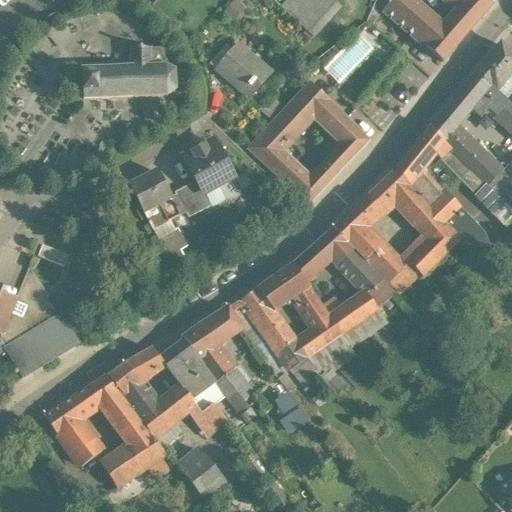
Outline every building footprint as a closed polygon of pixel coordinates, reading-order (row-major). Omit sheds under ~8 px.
[(285,0),(280,6),(311,35),(337,7),(329,0),(285,0)] [(444,21),(418,0),(390,0),(384,7),(442,57),(442,58),(443,58),(462,36),(445,22),(444,21)] [(460,0),(462,1),(455,9),(456,10),(445,22),(462,36),(493,1),(492,0),(460,0)] [(243,1),(227,18),(240,30),(255,14),(243,1)] [(511,48),(501,40),(476,70),(497,89),(511,70),(511,48)] [(271,75),(236,44),(215,68),(249,99),(271,75)] [(131,72),(82,73),(83,102),(165,100),(175,93),(174,75),(164,70),(164,52),(130,53),(131,72)] [(343,85),(325,66),(309,83),(328,101),(343,85)] [(511,102),(497,89),(476,70),(431,124),(445,139),(444,140),(451,147),(467,162),(481,148),(457,124),(473,106),(481,113),(489,105),(510,123),(511,120),(511,102)] [(309,83),(286,109),(305,126),(315,116),(328,101),(309,83)] [(383,124),(343,85),(328,101),(368,140),(383,124)] [(286,109),(269,94),(259,106),(275,120),(286,109)] [(343,144),(323,166),(333,176),(368,140),(328,101),(315,116),(343,144)] [(275,120),(250,148),(266,163),(280,149),(282,151),(305,126),(286,109),(275,120)] [(445,139),(431,124),(395,168),(420,195),(430,185),(422,175),(427,171),(422,166),(436,151),(441,156),(451,147),(444,140),(445,139)] [(212,143),(183,159),(195,183),(196,183),(203,196),(204,195),(232,180),(212,143)] [(451,147),(441,156),(471,186),(480,176),(467,162),(451,147)] [(502,170),(481,148),(467,162),(480,176),(487,182),(489,184),(502,170)] [(282,151),(280,149),(266,163),(309,202),(333,176),(323,166),(312,178),(282,151)] [(420,195),(395,168),(368,194),(382,210),(395,198),(405,209),(420,195)] [(170,201),(156,175),(130,189),(145,217),(159,209),(167,223),(178,217),(170,201)] [(480,176),(471,186),(477,194),(487,182),(480,176)] [(456,179),(439,194),(439,195),(429,205),(446,224),(447,223),(461,211),(473,200),(474,199),(456,179)] [(487,182),(477,194),(492,210),(503,198),(489,184),(487,182)] [(195,183),(185,188),(198,214),(210,207),(204,195),(203,196),(196,183),(195,183)] [(430,185),(420,195),(429,205),(439,195),(430,185)] [(185,188),(174,194),(176,198),(176,197),(185,214),(187,219),(198,214),(185,188)] [(398,261),(365,227),(382,210),(368,194),(333,227),(347,242),(350,242),(389,282),(404,267),(398,261)] [(429,205),(420,195),(405,209),(433,240),(422,250),(435,262),(461,238),(447,223),(446,224),(429,205)] [(176,198),(170,201),(178,217),(185,214),(176,197),(176,198)] [(473,200),(461,211),(470,220),(482,209),(473,200)] [(511,206),(500,219),(511,230),(511,206)] [(461,211),(447,223),(461,238),(468,246),(483,233),(470,220),(461,211)] [(347,242),(333,227),(306,251),(320,266),(332,256),(365,293),(381,280),(346,245),(347,242)] [(157,232),(153,235),(157,242),(161,239),(157,232)] [(499,257),(490,248),(479,258),(488,267),(499,257)] [(400,294),(423,273),(435,262),(422,250),(412,260),(411,261),(404,267),(389,282),(400,294)] [(306,251),(292,264),(304,280),(312,273),(320,266),(306,251)] [(406,254),(398,261),(404,267),(411,261),(412,260),(406,254)] [(476,257),(460,273),(471,284),(487,268),(476,257)] [(330,318),(304,280),(292,264),(258,288),(276,312),(294,299),(314,328),(330,318)] [(47,298),(28,269),(15,303),(16,304),(1,342),(22,378),(76,345),(60,319),(57,321),(46,298),(47,298)] [(312,273),(304,280),(330,318),(338,312),(312,273)] [(338,312),(330,318),(348,344),(383,320),(376,310),(395,296),(381,280),(365,293),(338,312)] [(499,283),(481,301),(501,323),(511,311),(511,294),(510,292),(509,293),(499,283)] [(258,288),(242,300),(280,353),(296,341),(276,312),(258,288)] [(15,303),(0,296),(0,341),(1,342),(16,304),(15,303)] [(228,308),(214,317),(228,336),(242,327),(228,308)] [(228,336),(214,317),(201,324),(184,339),(215,382),(224,375),(233,368),(215,344),(228,336)] [(348,344),(330,318),(314,328),(296,340),(296,341),(317,369),(314,371),(318,377),(334,396),(341,391),(328,375),(355,356),(348,344)] [(427,331),(417,339),(425,350),(435,342),(427,331)] [(215,382),(184,339),(160,358),(165,365),(180,386),(181,387),(192,401),(205,391),(216,383),(215,382)] [(296,341),(280,353),(291,369),(305,359),(314,371),(317,369),(296,341)] [(160,358),(152,348),(140,355),(154,373),(165,365),(160,358)] [(140,355),(126,363),(109,376),(140,420),(158,405),(141,383),(154,373),(140,355)] [(287,372),(275,356),(266,362),(278,378),(287,372)] [(305,359),(291,369),(305,388),(318,377),(314,371),(305,359)] [(259,401),(233,368),(224,375),(238,393),(250,408),(259,401)] [(238,393),(224,375),(215,382),(216,383),(230,400),(238,393)] [(106,376),(87,388),(100,407),(102,405),(132,447),(150,436),(141,424),(139,425),(117,396),(119,394),(106,376)] [(158,405),(140,420),(161,447),(193,420),(193,419),(201,413),(192,401),(181,387),(180,386),(158,405)] [(100,407),(87,388),(75,396),(88,415),(100,407)] [(282,421),(290,434),(310,422),(291,391),(275,400),(286,418),(282,421)] [(238,393),(230,400),(242,416),(251,409),(250,408),(238,393)] [(75,396),(44,417),(77,464),(85,466),(101,454),(101,448),(81,419),(88,415),(75,396)] [(201,413),(193,419),(193,420),(200,428),(210,420),(204,410),(201,413)] [(150,436),(132,447),(103,468),(117,489),(157,462),(165,456),(150,436)] [(200,452),(178,469),(205,503),(227,486),(200,452)] [(165,456),(157,462),(163,472),(172,465),(165,456)]
